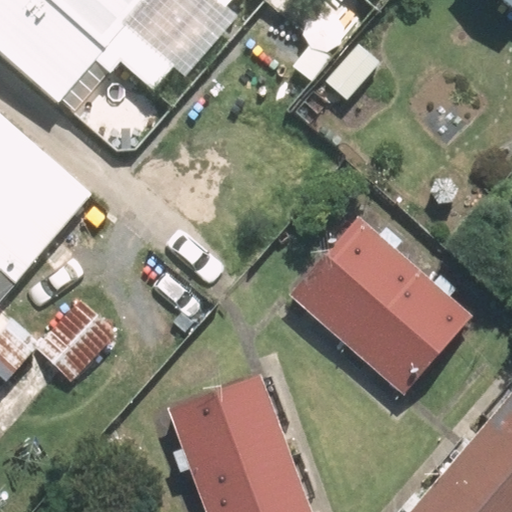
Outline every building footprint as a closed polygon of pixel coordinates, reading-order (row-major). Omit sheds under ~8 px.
[(0,0),(0,55),(108,149),(238,0),(0,0)] [(511,0),(490,0),(511,18),(511,0)] [(0,302),(92,199),(0,119),(0,302)] [(355,218),(286,294),(400,398),(469,323),(355,218)] [(204,511),(307,511),(258,375),(167,407),(204,511)] [(511,511),(511,394),(410,511),(511,511)]
